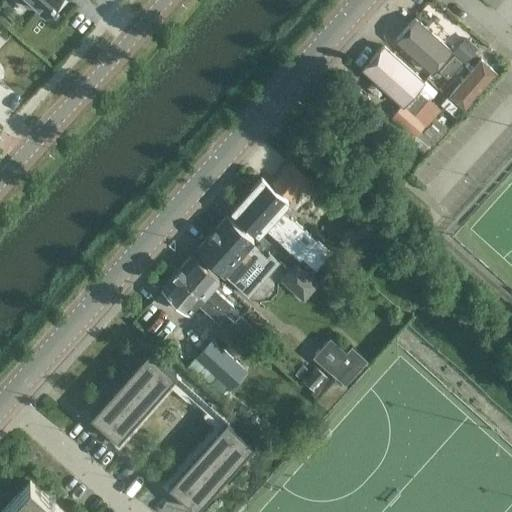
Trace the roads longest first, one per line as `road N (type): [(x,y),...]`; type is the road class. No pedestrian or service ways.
road 1 (tertiary): [(0,410),(364,0)]
road 2 (tertiary): [(0,182),(166,0)]
